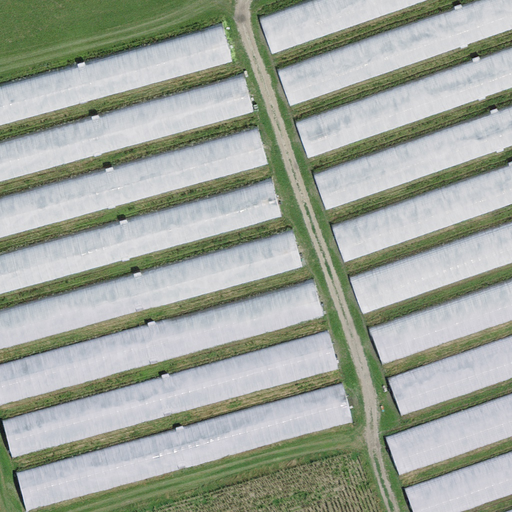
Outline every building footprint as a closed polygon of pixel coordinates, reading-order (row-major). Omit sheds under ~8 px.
[(277,0),(259,5),(269,41),(416,0),(277,0)] [(511,0),(475,0),(278,61),(289,97),(511,28),(511,0)] [(0,122),(245,60),(236,22),(0,82),(0,122)] [(511,47),(295,108),(305,145),(511,86),(511,47)] [(511,104),(314,162),(325,199),(511,144),(511,104)] [(511,161),(333,219),(345,255),(511,200),(511,161)] [(287,177),(0,249),(0,290),(296,215),(287,177)] [(511,219),(350,267),(360,300),(511,256),(511,219)] [(511,275),(369,318),(379,353),(511,313),(511,275)] [(511,332),(388,366),(398,402),(511,370),(511,332)] [(356,382),(6,471),(15,509),(365,420),(356,382)] [(397,466),(511,430),(511,391),(387,431),(397,466)]
